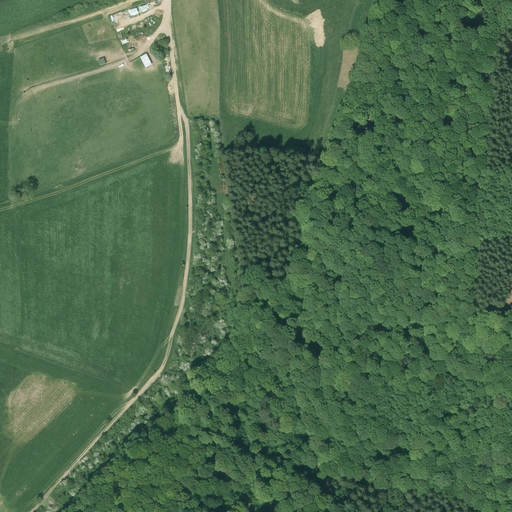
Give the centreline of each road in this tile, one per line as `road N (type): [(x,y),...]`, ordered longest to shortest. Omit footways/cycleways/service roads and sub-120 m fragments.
road 1 (track): [(166,13),(177,103),(188,128),(182,307),(155,376),(31,511)]
road 2 (track): [(400,0),(385,23),(376,88),(347,180),(310,217),(309,295),(289,355),(323,477),(343,511)]
road 3 (track): [(14,356),(23,306),(11,171),(22,104),(31,92),(139,54),(166,13)]
